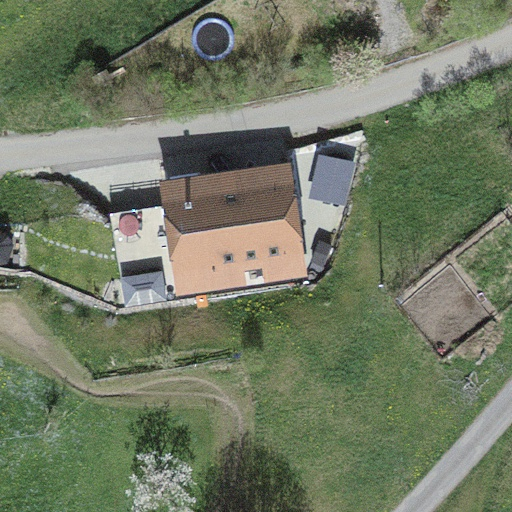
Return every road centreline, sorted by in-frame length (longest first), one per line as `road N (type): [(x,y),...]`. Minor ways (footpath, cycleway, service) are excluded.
road 1 (residential): [(0,156),(327,106),(511,43)]
road 2 (unclassified): [(407,511),(511,397)]
